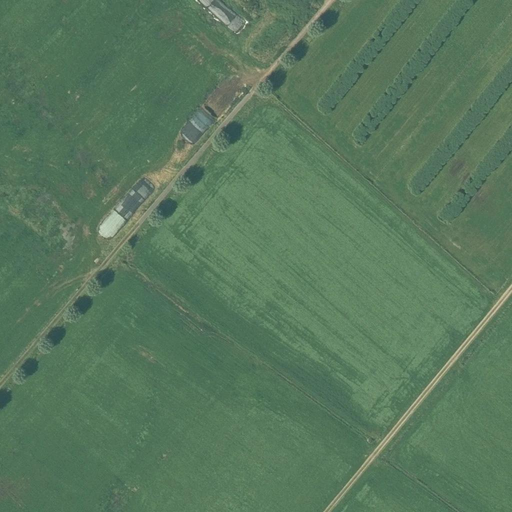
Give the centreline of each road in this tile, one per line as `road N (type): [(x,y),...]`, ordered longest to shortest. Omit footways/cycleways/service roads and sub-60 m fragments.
road 1 (track): [(333,0),(0,388)]
road 2 (track): [(327,511),(511,287)]
